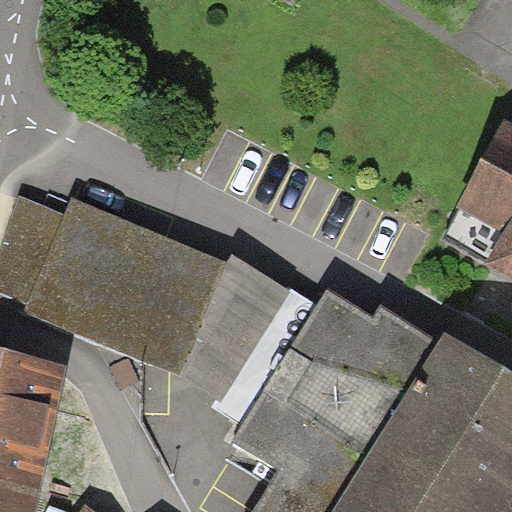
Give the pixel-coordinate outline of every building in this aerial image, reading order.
[(275,0),(292,10),(298,0),(275,0)] [(511,128),(505,125),(457,210),(504,236),(485,270),(490,272),(472,304),(511,326),(511,128)] [(0,256),(0,292),(27,305),(65,217),(20,197),(0,256)] [(179,379),(227,266),(72,200),(65,217),(27,305),(24,312),(179,379)] [(233,258),(227,266),(179,379),(216,402),(286,294),(233,258)] [(289,289),(286,294),(216,402),(213,409),(242,429),(319,309),(289,289)] [(511,511),(511,383),(445,341),(439,350),(381,313),(374,323),(329,294),(319,309),(242,429),(232,445),(281,476),(258,511),(511,511)] [(38,511),(68,371),(0,356),(0,511),(38,511)]
